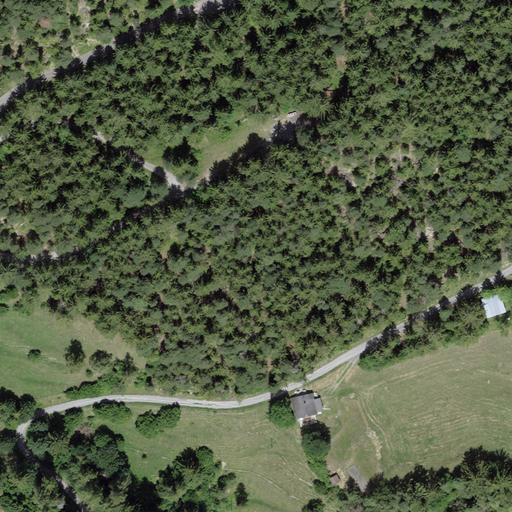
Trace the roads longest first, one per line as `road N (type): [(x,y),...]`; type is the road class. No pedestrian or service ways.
road 1 (track): [(84,511),(20,445),(22,425),(32,419),(116,402),(246,406),(290,391),(511,273)]
road 2 (track): [(0,141),(42,119),(77,126),(164,173),(176,188),(157,207),(70,253),(0,258)]
road 3 (unclassified): [(218,0),(0,106)]
road 4 (track): [(176,188),(291,130)]
